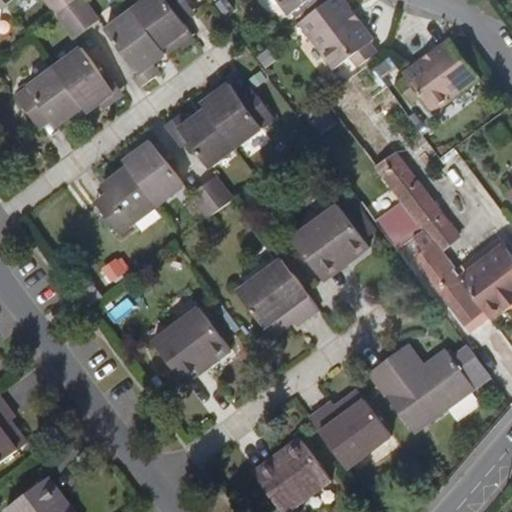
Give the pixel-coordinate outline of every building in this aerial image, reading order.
[(0,0),(0,10),(11,3),(8,0),(0,0)] [(71,7),(66,0),(48,0),(60,16),(71,7)] [(102,21),(86,0),(80,0),(71,7),(88,31),(102,21)] [(184,21),(178,13),(190,4),(187,0),(148,0),(136,10),(164,48),(190,29),(184,21)] [(310,0),(278,0),(290,15),(303,5),(310,0)] [(368,43),(336,0),(330,0),(311,15),(297,25),(307,39),(311,36),(334,68),(349,57),(368,43)] [(311,15),(330,0),(310,0),(303,5),(311,15)] [(184,21),(196,12),(190,4),(178,13),(184,21)] [(88,31),(71,7),(60,16),(77,39),(88,31)] [(164,48),(136,10),(108,30),(120,45),(141,73),(134,79),(141,88),(156,77),(149,67),(168,54),(164,48)] [(357,67),(376,52),(368,43),(349,57),(357,67)] [(481,80),(453,43),(398,84),(411,104),(422,97),(432,110),(463,87),(467,91),(481,80)] [(117,93),(95,65),(84,49),(58,68),(87,106),(91,112),(117,93)] [(87,106),(58,68),(19,97),(36,120),(49,110),(56,119),(61,125),(87,106)] [(274,116),(258,93),(247,101),(240,93),(230,81),(203,100),(208,106),(236,144),(274,116)] [(258,93),(251,84),(240,93),(247,101),(258,93)] [(354,87),(328,103),(335,115),(362,99),(354,87)] [(341,115),(375,164),(398,148),(364,99),(341,115)] [(236,144),(208,106),(187,121),(181,112),(167,122),(174,132),(181,127),(198,149),(209,164),(236,144)] [(43,129),(56,119),(49,110),(36,120),(43,129)] [(185,182),(173,167),(152,139),(126,159),(131,164),(158,202),(185,182)] [(120,231),(158,202),(131,164),(104,184),(109,191),(116,200),(103,210),(120,231)] [(234,197),(216,174),(204,183),(221,206),(234,197)] [(221,206),(204,183),(192,192),(209,215),(221,206)] [(103,210),(116,200),(109,191),(96,200),(103,210)] [(369,246),(339,205),(295,237),(321,272),(349,253),(353,258),(369,246)] [(398,251),(423,233),(403,206),(378,225),(398,251)] [(511,298),(511,251),(491,223),(465,241),(443,257),(490,316),(511,298)] [(481,313),(432,248),(418,258),(468,323),(481,313)] [(325,278),(353,258),(349,253),(321,272),(325,278)] [(320,308),(283,258),(239,289),(266,325),(289,310),(295,319),(298,323),(320,308)] [(100,295),(88,280),(74,290),(85,306),(100,295)] [(231,347),(200,306),(153,340),(180,375),(207,356),(212,361),(231,347)] [(273,335),(295,319),(289,310),(266,325),(273,335)] [(423,366),(408,345),(391,357),(407,378),(423,366)] [(485,365),(470,345),(452,358),(466,378),(485,365)] [(412,432),(473,387),(466,378),(452,358),(446,350),(423,366),(407,378),(391,357),(369,374),(412,432)] [(184,381),(212,361),(207,356),(180,375),(184,381)] [(342,414),(364,399),(357,389),(335,404),(342,414)] [(0,467),(19,453),(2,430),(12,424),(17,421),(0,399),(0,467)] [(346,467),(390,435),(364,399),(342,414),(335,404),(333,401),(309,417),(346,467)] [(28,447),(12,424),(2,430),(19,453),(28,447)] [(284,511),(331,479),(300,437),(282,449),(287,456),(258,476),(284,511)] [(258,476),(287,456),(282,449),(254,470),(258,476)] [(70,504),(50,478),(44,482),(64,509),(70,504)] [(75,511),(70,504),(64,509),(44,482),(7,509),(9,511),(75,511)]
